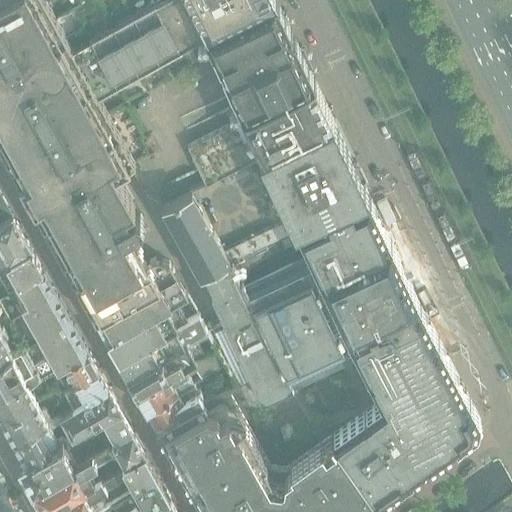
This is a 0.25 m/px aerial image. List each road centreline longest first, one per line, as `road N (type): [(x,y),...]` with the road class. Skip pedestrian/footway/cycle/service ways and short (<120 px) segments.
road 1 (residential): [(305,0),(511,430)]
road 2 (residential): [(67,294),(188,511)]
road 3 (residential): [(511,432),(488,439),(388,511)]
road 4 (residential): [(0,173),(67,294)]
